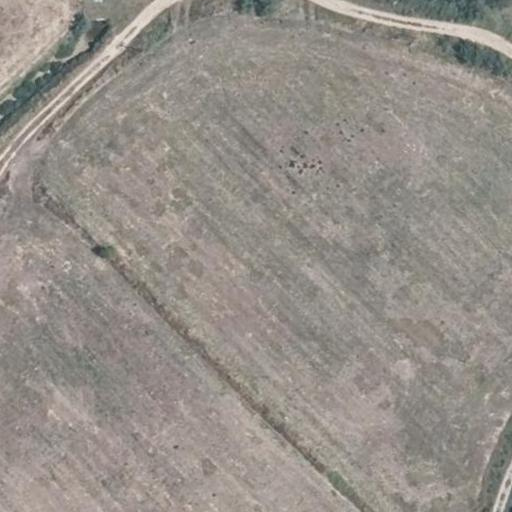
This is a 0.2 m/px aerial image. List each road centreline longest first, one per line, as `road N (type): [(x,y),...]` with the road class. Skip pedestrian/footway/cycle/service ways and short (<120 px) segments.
road 1 (track): [(0,166),(10,143),(181,0)]
road 2 (track): [(322,0),(496,43),(511,54)]
